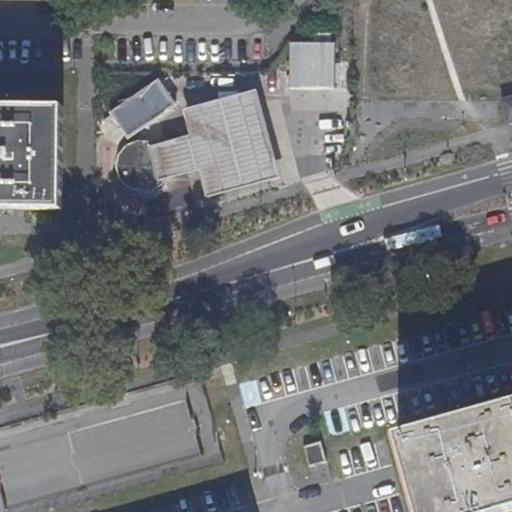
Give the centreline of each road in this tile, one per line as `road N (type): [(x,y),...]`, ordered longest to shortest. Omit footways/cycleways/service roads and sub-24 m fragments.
road 1 (primary): [(0,344),(430,225)]
road 2 (residential): [(0,16),(253,19),(288,0)]
